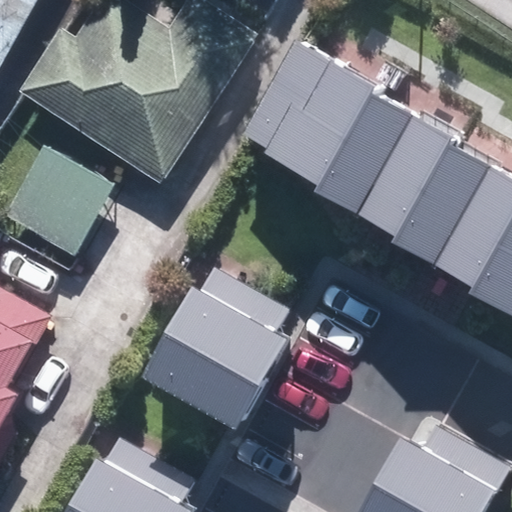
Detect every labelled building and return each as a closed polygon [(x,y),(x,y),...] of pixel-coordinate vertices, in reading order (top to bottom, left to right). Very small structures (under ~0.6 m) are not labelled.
[(48,0),(0,0),(0,75),(5,78),(48,0)] [(221,0),(85,0),(28,87),(173,182),(271,32),(221,0)] [(511,160),(308,30),(241,134),(511,308),(511,160)] [(126,182),(56,143),(15,217),(86,256),(126,182)] [(275,336),(290,309),(212,266),(199,289),(193,286),(142,376),(238,430),(287,342),(275,336)] [(0,433),(66,315),(0,278),(0,433)] [(485,511),(511,466),(437,423),(422,449),(401,437),(358,511),(485,511)] [(195,511),(184,506),(198,479),(120,436),(107,459),(101,456),(69,511),(195,511)]
